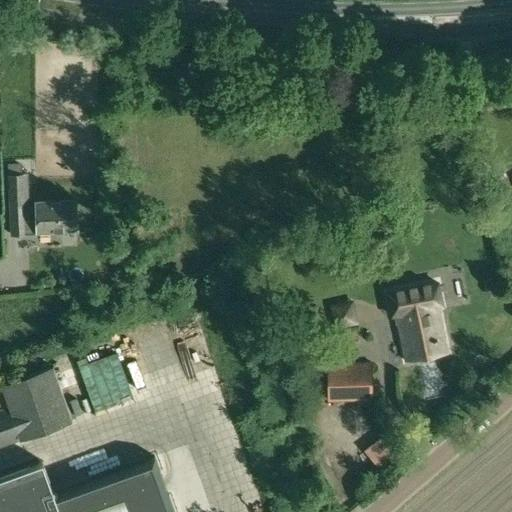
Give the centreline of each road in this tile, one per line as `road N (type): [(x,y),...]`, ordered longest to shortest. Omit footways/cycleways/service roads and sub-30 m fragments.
road 1 (primary): [(260,13),(419,32),(511,27)]
road 2 (primary): [(511,3),(260,13)]
road 3 (unclassified): [(376,511),(511,396)]
